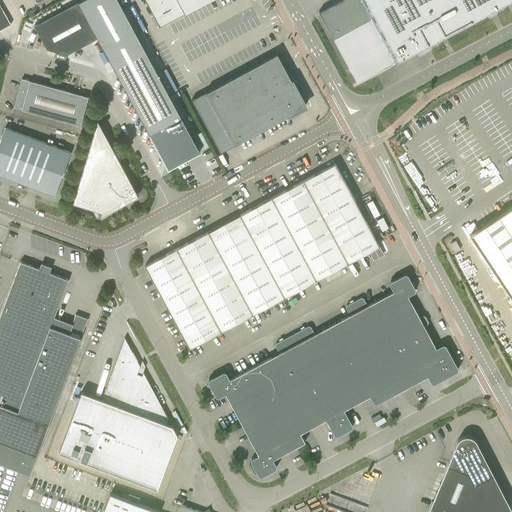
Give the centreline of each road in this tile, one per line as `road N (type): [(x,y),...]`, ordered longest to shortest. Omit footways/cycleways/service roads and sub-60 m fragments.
road 1 (unclassified): [(495,379),(271,499),(247,497),(139,305),(112,240)]
road 2 (unclassified): [(352,113),(495,379)]
road 3 (unclassified): [(172,210),(98,76),(0,48)]
road 4 (unclassified): [(172,210),(352,113)]
road 5 (tertiary): [(352,113),(511,30)]
road 6 (tertiary): [(289,0),(352,113)]
